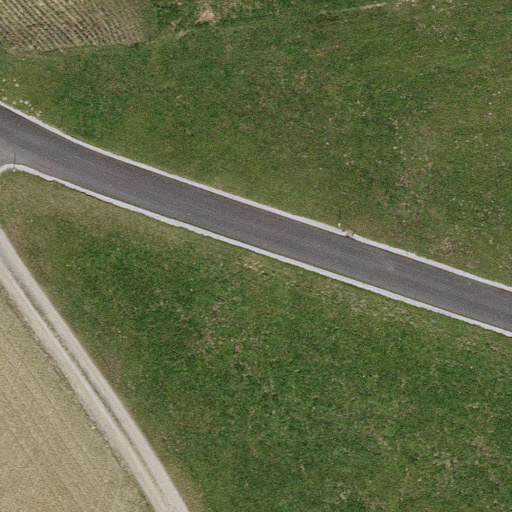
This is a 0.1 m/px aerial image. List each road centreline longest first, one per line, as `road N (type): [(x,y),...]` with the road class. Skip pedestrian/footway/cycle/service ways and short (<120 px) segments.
road 1 (unclassified): [(511,315),(0,132)]
road 2 (track): [(175,511),(0,250)]
